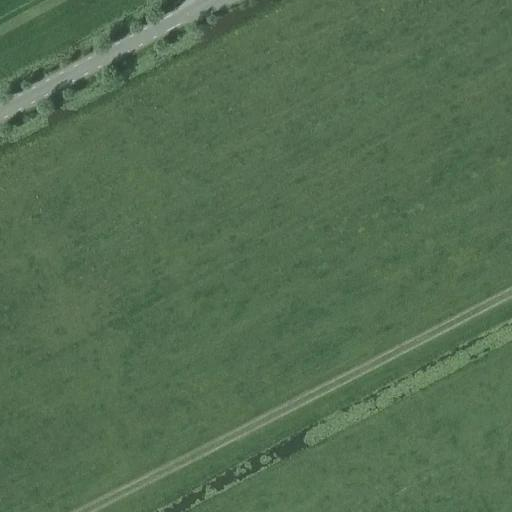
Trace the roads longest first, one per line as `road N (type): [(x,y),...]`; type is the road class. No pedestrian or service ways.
road 1 (track): [(91,511),(511,295)]
road 2 (tertiary): [(0,113),(213,0)]
